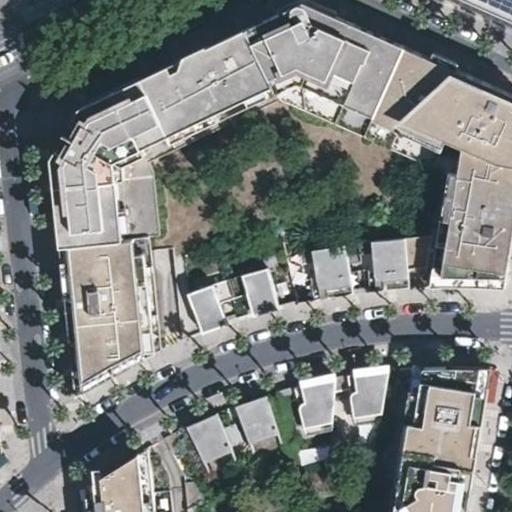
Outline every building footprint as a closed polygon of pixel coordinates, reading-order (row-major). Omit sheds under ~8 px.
[(357,23),(323,8),(312,14),(304,0),(303,0),(246,27),(274,84),(300,71),(381,108),(406,45),(357,23)] [(511,0),(454,0),(511,25),(511,0)] [(274,84),(246,27),(182,58),(134,81),(160,138),(266,87),(274,84)] [(511,91),(449,64),(406,45),(381,108),(378,115),(377,118),(443,147),(447,137),(453,140),(499,160),(511,162),(511,91)] [(381,108),(300,71),(274,84),(277,91),(300,80),(378,115),(381,108)] [(160,138),(134,81),(80,107),(65,133),(52,157),(61,245),(124,238),(123,229),(116,159),(160,138)] [(266,87),(160,138),(164,145),(270,95),(266,87)] [(160,138),(116,159),(123,229),(131,229),(125,164),(164,145),(160,138)] [(511,162),(499,160),(453,140),(445,187),(440,186),(432,236),(372,243),(377,292),(386,291),(411,289),(408,270),(427,268),(424,287),(436,286),(450,286),(505,286),(511,241),(511,162)] [(149,356),(136,237),(124,238),(61,245),(69,325),(77,395),(84,391),(100,382),(128,366),(149,356)] [(355,295),(347,246),(314,251),(322,300),(327,299),(348,296),(355,295)] [(267,312),(281,308),(269,267),(244,274),(229,279),(214,283),(189,293),(204,331),(215,327),(229,322),(221,302),(249,293),(255,315),(267,312)] [(467,511),(492,366),(440,366),(390,370),(368,373),(358,374),(357,376),(357,380),(358,388),(354,392),(352,395),(353,402),(355,415),(384,411),(367,511),(467,511)] [(320,381),(304,385),(304,389),(304,391),(306,399),(302,403),(301,405),(306,426),(334,420),(336,381),(336,378),(320,381)] [(285,394),(284,390),(277,391),(279,397),(284,414),(291,411),(285,394)] [(281,439),(267,394),(253,399),(236,404),(239,412),(252,449),(281,439)] [(202,419),(188,425),(191,432),(208,468),(236,456),(221,419),(218,412),(202,419)] [(168,442),(174,453),(185,448),(179,437),(176,431),(165,436),(168,442)] [(107,471),(103,473),(104,477),(96,478),(92,481),(87,485),(87,500),(88,511),(157,511),(155,491),(151,445),(107,471)] [(192,511),(213,501),(202,480),(186,482),(189,511),(192,511)] [(173,511),(171,490),(155,491),(157,511),(173,511)]
